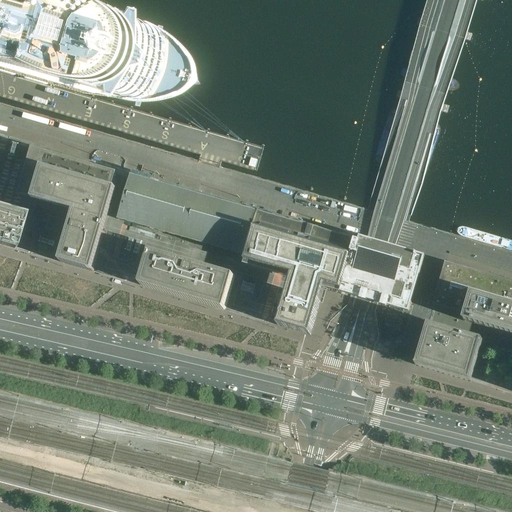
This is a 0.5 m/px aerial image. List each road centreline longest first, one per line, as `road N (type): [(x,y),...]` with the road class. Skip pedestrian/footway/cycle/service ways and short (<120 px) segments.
road 1 (primary): [(323,392),(0,316)]
road 2 (primary): [(0,334),(318,410)]
road 3 (tertiary): [(454,0),(380,244)]
road 4 (primary): [(337,414),(511,456)]
road 5 (primary): [(511,440),(343,397)]
